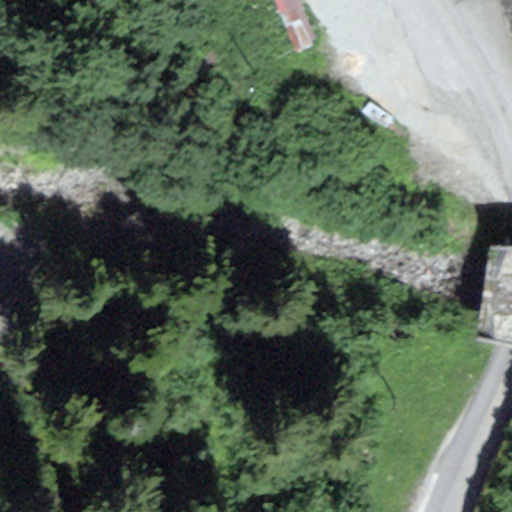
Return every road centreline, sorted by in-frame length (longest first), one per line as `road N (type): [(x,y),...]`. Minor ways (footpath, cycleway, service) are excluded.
road 1 (unclassified): [(511,214),(473,103),(419,0)]
road 2 (unclassified): [(437,511),(511,339)]
